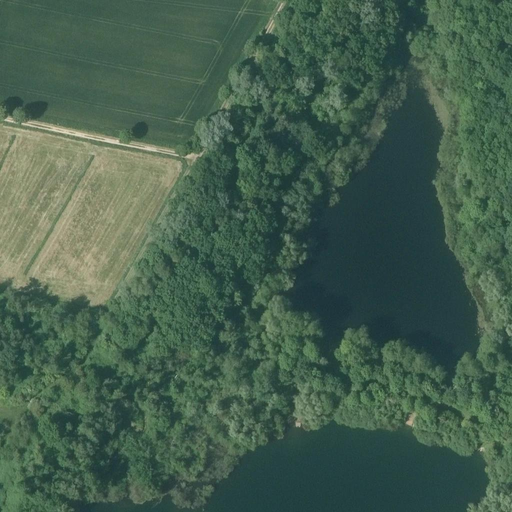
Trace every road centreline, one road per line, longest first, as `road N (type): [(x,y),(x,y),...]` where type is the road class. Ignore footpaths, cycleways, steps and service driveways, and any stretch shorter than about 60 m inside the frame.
road 1 (track): [(113,309),(287,0)]
road 2 (track): [(0,120),(195,163)]
